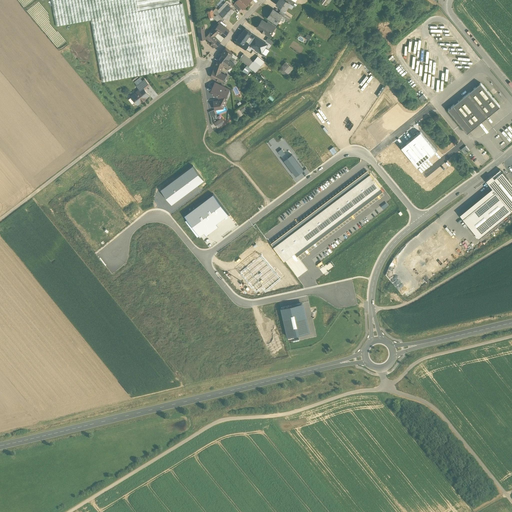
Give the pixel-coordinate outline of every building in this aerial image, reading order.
[(90,0),(51,0),(56,26),(91,20),(94,19),(90,0)] [(90,0),(94,19),(138,11),(136,0),(90,0)] [(136,0),(138,11),(179,4),(178,0),(136,0)] [(250,0),(249,0),(237,0),(236,2),(242,8),(250,0)] [(284,0),(279,0),(276,5),(285,11),(290,4),(290,3),(284,0)] [(242,8),(236,2),(234,4),(239,11),(242,8)] [(94,19),(91,20),(102,82),(194,65),(182,3),(179,4),(138,11),(94,19)] [(234,11),(228,5),(220,13),(219,14),(225,19),(226,20),(234,11)] [(225,19),(219,14),(220,13),(216,10),(214,13),(217,16),(221,20),(223,21),(225,19)] [(278,13),(273,10),(268,17),(276,23),(281,16),(278,13)] [(267,24),(262,21),(260,24),(257,27),(269,35),(273,29),(274,29),(267,24)] [(229,31),(219,23),(214,29),(209,33),(208,33),(208,34),(205,36),(205,37),(207,38),(210,42),(210,43),(210,44),(212,44),(215,47),(220,42),(214,36),(218,32),(224,37),(229,31)] [(204,26),(198,26),(200,39),(207,38),(205,37),(205,36),(204,26)] [(250,43),(246,41),(249,36),(253,39),(255,37),(245,30),(236,43),(245,50),(249,45),(250,43)] [(249,45),(262,53),(265,48),(267,46),(264,43),(255,37),(253,39),(249,36),(246,41),(250,43),(249,45)] [(274,42),(267,38),(264,43),(267,46),(265,48),(269,50),(274,42)] [(232,53),(226,48),(222,53),(228,58),(230,56),(232,53)] [(228,58),(222,53),(218,59),(224,65),(228,69),(231,65),(233,67),(236,64),(233,61),(228,58)] [(252,62),(243,54),(239,59),(247,65),(249,66),(252,62)] [(258,56),(249,66),(252,69),(255,72),(264,61),(258,56)] [(224,65),(218,59),(211,77),(222,83),(225,76),(220,73),(221,69),(227,72),(228,71),(228,69),(224,65)] [(292,69),(286,63),(282,67),(288,73),(292,69)] [(249,66),(247,65),(242,71),(247,75),(252,69),(249,66)] [(149,85),(144,79),(137,86),(139,89),(142,87),(144,89),(149,85)] [(227,88),(216,82),(214,85),(219,88),(219,87),(225,90),(227,88)] [(481,83),(448,109),(467,133),(500,106),(481,83)] [(225,90),(219,87),(219,88),(214,85),(212,90),(215,91),(213,95),(220,98),(224,100),(226,96),(223,94),(225,90)] [(139,89),(131,96),(131,97),(135,102),(137,105),(141,102),(146,98),(149,95),(144,89),(142,87),(139,89)] [(223,108),(226,101),(224,100),(220,98),(219,100),(214,101),(215,109),(223,108)] [(222,118),(214,123),(217,127),(225,123),(223,120),(224,120),(222,118)] [(421,132),(401,147),(417,167),(436,151),(421,132)] [(466,145),(461,149),(465,154),(470,150),(466,145)] [(284,160),(296,176),(304,170),(292,154),(284,160)] [(161,189),(172,203),(204,179),(193,165),(161,189)] [(496,192),(511,212),(511,211),(511,183),(502,172),(494,178),(492,176),(486,181),(493,189),(496,192)] [(370,174),(274,247),(284,260),(380,188),(370,174)] [(463,219),(496,192),(493,189),(460,215),(463,219)] [(479,238),(511,212),(496,192),(463,219),(479,238)] [(214,194),(185,215),(200,235),(203,232),(205,235),(217,226),(215,224),(229,214),(214,194)] [(266,291),(281,278),(275,271),(261,255),(240,272),(256,292),(262,287),(266,291)] [(277,269),(283,276),(285,275),(278,265),(276,267),(277,269)] [(275,271),(281,278),(283,276),(277,269),(275,271)] [(287,337),(307,332),(301,303),(281,308),(287,337)]
